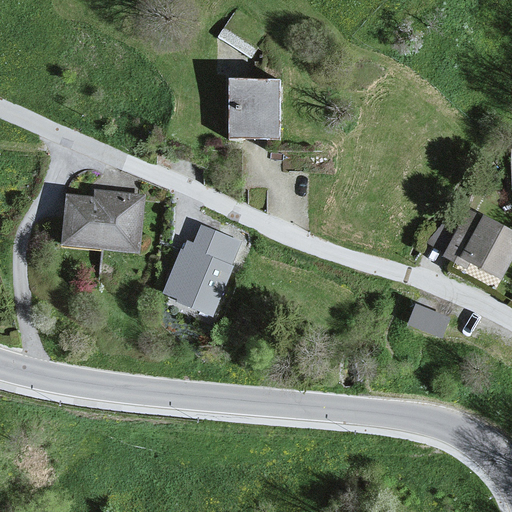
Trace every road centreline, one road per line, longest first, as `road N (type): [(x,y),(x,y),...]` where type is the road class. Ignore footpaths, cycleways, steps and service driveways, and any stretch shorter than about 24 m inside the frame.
road 1 (residential): [(0,104),(282,231),(454,289),(511,323)]
road 2 (tertiary): [(0,363),(96,384),(432,420),(496,450),(511,473)]
